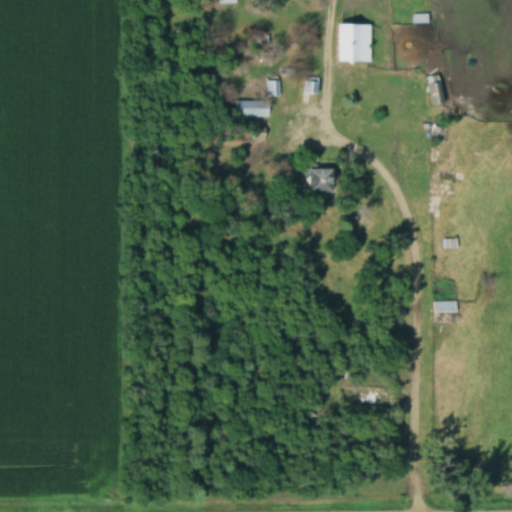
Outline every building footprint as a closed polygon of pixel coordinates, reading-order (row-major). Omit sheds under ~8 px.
[(369,23),(335,23),(335,60),(369,60),(369,23)] [(425,76),(431,104),(441,102),(435,74),(425,76)] [(302,92),(315,92),(315,78),(302,78),(302,92)] [(265,114),(265,99),(233,99),(233,114),(265,114)] [(329,191),(329,166),(304,166),(304,191),(329,191)] [(441,237),(441,260),(452,260),(452,249),(456,249),(456,237),(441,237)] [(432,319),(454,318),(454,300),(431,300),(432,319)]
